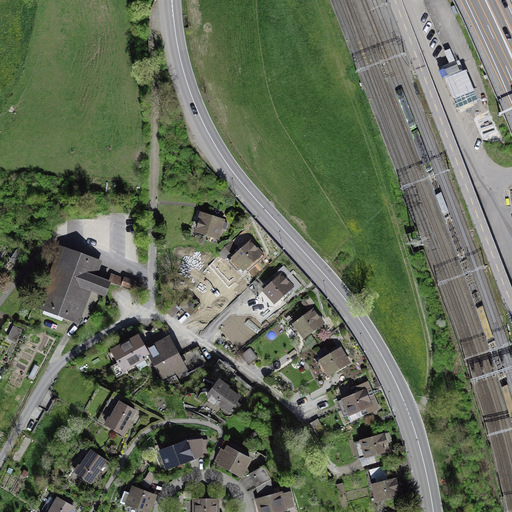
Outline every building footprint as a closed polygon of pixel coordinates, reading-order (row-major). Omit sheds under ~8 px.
[(227,223),(203,215),(198,231),(217,237),(220,228),(225,230),(227,223)] [(250,241),(234,256),(245,269),(260,255),(254,249),(255,248),(255,247),(250,241)] [(231,242),(226,247),(231,252),(236,247),(231,242)] [(17,248),(9,260),(17,265),(25,254),(17,248)] [(80,302),(86,287),(97,291),(105,294),(109,284),(101,281),(90,276),(95,263),(64,252),(44,307),(75,318),(80,302)] [(281,274),(268,287),(265,290),(276,302),(285,294),(288,297),(302,285),(291,274),(283,266),(278,271),(281,274)] [(265,290),(268,287),(259,277),(248,286),(258,296),(265,290)] [(139,284),(125,279),(123,285),(137,290),(139,284)] [(233,288),(224,296),(230,303),(239,294),(233,288)] [(190,294),(179,306),(191,316),(201,305),(190,294)] [(304,298),(301,300),(307,308),(310,306),(304,298)] [(317,315),(313,309),(295,323),(305,337),(324,323),(317,315)] [(13,325),(7,338),(16,342),(22,330),(13,325)] [(125,340),(110,348),(123,372),(136,364),(139,369),(147,365),(145,360),(144,357),(147,355),(150,354),(146,346),(139,333),(125,340)] [(169,334),(146,346),(150,354),(147,355),(163,383),(172,378),(176,386),(180,383),(176,376),(186,370),(188,369),(181,356),(169,334)] [(198,347),(181,356),(188,369),(186,370),(188,373),(207,363),(198,347)] [(318,356),(327,350),(325,347),(316,352),(318,356)] [(250,348),(241,356),(248,365),(257,358),(250,348)] [(342,355),(339,349),(322,360),(330,374),(348,364),(342,355)] [(236,371),(219,359),(215,365),(232,376),(236,371)] [(33,378),(39,366),(36,365),(30,376),(33,378)] [(351,389),(354,395),(338,402),(344,417),(358,411),(360,410),(363,415),(379,408),(372,394),(367,382),(351,389)] [(223,387),(217,383),(214,387),(210,391),(206,392),(207,400),(214,405),(216,403),(229,412),(239,398),(227,389),(225,391),(224,390),(223,390),(223,387)] [(105,415),(102,420),(105,422),(104,424),(123,435),(127,428),(128,429),(131,423),(132,423),(133,422),(138,413),(136,412),(137,409),(119,399),(118,402),(110,397),(102,413),(105,415)] [(318,419),(312,422),(319,435),(325,431),(318,419)] [(389,433),(363,440),(363,441),(356,443),(360,458),(367,456),(389,450),(386,442),(391,441),(390,437),(389,433)] [(183,444),(162,451),(165,459),(166,458),(170,467),(193,459),(193,458),(195,458),(202,455),(201,440),(186,441),(182,443),(183,444)] [(221,460),(219,464),(241,476),(250,459),(228,447),(226,451),(221,449),(216,458),(219,459),(221,460)] [(80,460),(73,471),(91,484),(100,470),(107,460),(91,449),(87,455),(83,452),(78,459),(80,460)] [(263,466),(250,473),(253,480),(257,487),(270,479),(263,466)] [(373,478),(376,477),(385,474),(383,467),(371,470),(372,474),(373,478)] [(81,480),(72,474),(68,480),(77,486),(81,480)] [(375,484),(379,500),(398,495),(396,487),(398,486),(397,482),(396,479),(387,481),(385,474),(376,477),(377,483),(375,484)] [(260,498),(256,499),(259,510),(263,509),(263,511),(276,511),(285,510),(284,509),(294,506),(290,492),(280,494),(280,493),(273,495),(271,487),(269,481),(271,480),(270,479),(257,487),(260,498)] [(154,495),(133,487),(130,494),(131,495),(128,504),(148,511),(153,499),(154,495)] [(57,494),(48,511),(46,510),(44,511),(71,511),(76,505),(57,494)] [(217,511),(217,499),(195,499),(194,511),(217,511)]
